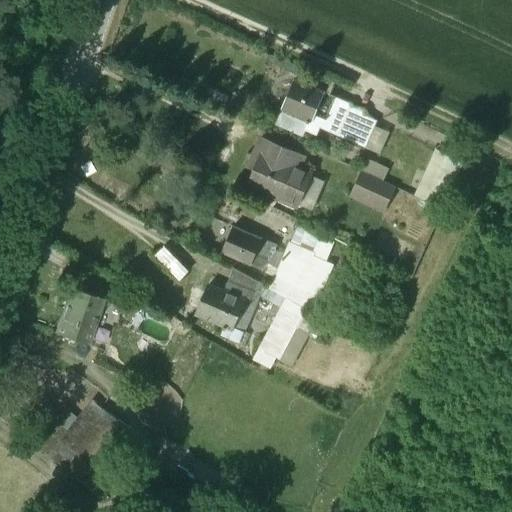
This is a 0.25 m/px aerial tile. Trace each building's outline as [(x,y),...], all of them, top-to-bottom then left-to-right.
[(351,104),(295,79),(282,110),(307,121),(306,122),(309,123),(306,130),(317,135),(320,127),(338,135),(351,106),(351,104)] [(364,111),(351,106),(338,135),(366,147),(377,120),(363,114),(364,111)] [(304,157),(268,141),(250,184),(298,205),(310,174),(299,169),(304,157)] [(447,202),(464,155),(438,145),(421,192),(447,202)] [(395,186),(363,171),(352,194),(384,209),(395,186)] [(300,222),(291,243),(312,252),(311,255),(323,260),(331,238),(300,222)] [(277,245),(233,226),(222,252),(265,270),(277,245)] [(184,276),(193,268),(170,243),(161,250),(184,276)] [(312,252),(291,243),(275,281),(310,294),(323,260),(311,255),(312,252)] [(310,294),(275,281),(271,289),(307,308),(310,301),(316,303),(332,264),(323,260),(310,294)] [(258,281),(234,267),(224,291),(245,300),(244,302),(249,304),(258,281)] [(224,291),(208,285),(196,313),(226,325),(233,328),(234,326),(244,302),(245,300),(224,291)] [(102,299),(70,288),(54,333),(86,344),(102,299)] [(148,302),(127,288),(117,304),(137,318),(148,302)] [(98,338),(113,340),(115,323),(100,321),(98,338)] [(234,326),(233,328),(226,325),(225,326),(224,326),(223,328),(224,329),(222,335),(238,342),(243,330),(234,326)] [(367,375),(350,367),(345,378),(353,382),(339,412),(348,416),(367,375)] [(84,415),(51,459),(66,471),(99,427),(84,415)] [(99,427),(66,471),(95,493),(128,449),(99,427)] [(188,446),(155,430),(147,447),(180,463),(188,446)] [(152,489),(168,504),(188,482),(172,467),(152,489)]
